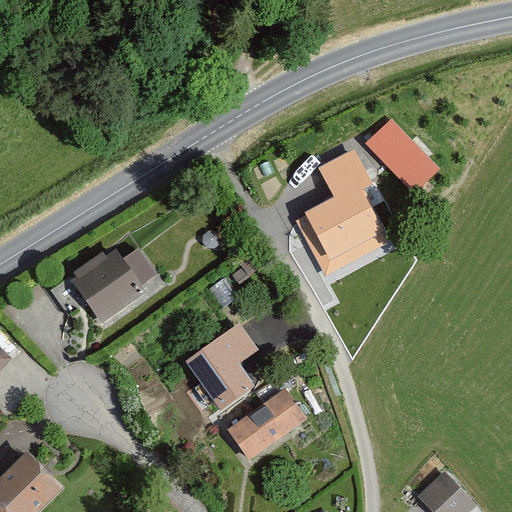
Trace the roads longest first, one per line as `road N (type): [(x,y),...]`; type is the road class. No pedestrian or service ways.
road 1 (residential): [(372,511),(369,466),(341,365),(209,134)]
road 2 (tertiary): [(511,16),(325,69),(209,134)]
road 3 (tertiary): [(209,134),(0,263)]
road 4 (track): [(217,0),(232,120),(263,0)]
